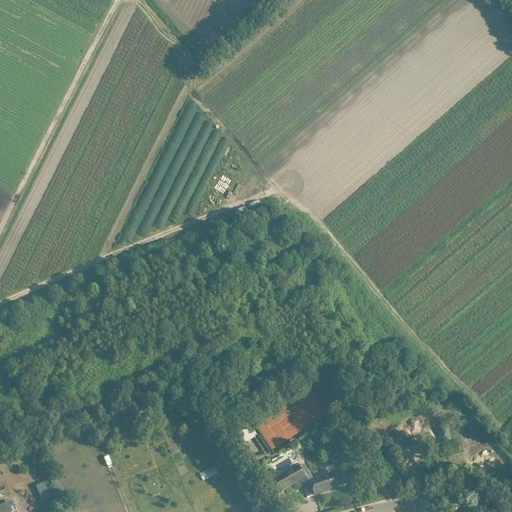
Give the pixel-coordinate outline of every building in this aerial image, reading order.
[(126,450),(131,448),(127,439),(122,440),(126,450)] [(133,450),(117,454),(119,462),(135,457),(133,450)] [(300,481),(302,486),(307,498),(347,485),(343,472),(308,484),(299,467),(277,480),(272,471),(266,474),(277,494),(300,481)] [(253,507),(261,502),(249,484),(241,490),(253,507)] [(36,495),(39,504),(45,502),(41,493),(36,495)]
